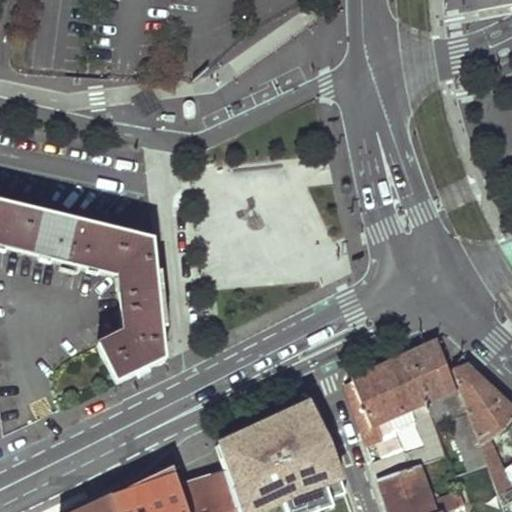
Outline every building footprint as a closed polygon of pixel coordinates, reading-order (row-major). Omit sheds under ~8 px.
[(0,202),(0,247),(115,276),(125,332),(97,344),(115,384),(168,360),(159,301),(149,241),(0,202)] [(423,349),(409,356),(435,427),(449,421),(467,473),(454,477),(460,494),(465,505),(488,498),(489,503),(496,501),(495,496),(497,495),(459,386),(455,388),(438,342),(423,349)] [(344,386),(365,445),(381,440),(375,424),(387,419),(391,430),(414,420),(419,435),(435,428),(435,427),(409,356),(376,371),(344,386)] [(453,369),(459,386),(497,495),(499,500),(511,491),(511,476),(492,434),(502,431),(511,419),(511,407),(492,389),(466,365),(453,369)] [(257,425),(215,442),(234,497),(280,478),(287,497),(305,490),(338,476),(308,404),(257,425)] [(371,464),(377,480),(419,466),(446,457),(443,448),(428,453),(425,445),(371,464)] [(388,511),(441,511),(442,511),(465,505),(460,494),(432,503),(419,466),(377,480),(386,504),(388,511)] [(183,511),(175,487),(170,468),(111,501),(114,511),(183,511)] [(223,471),(175,487),(183,511),(238,511),(234,497),(223,471)] [(511,511),(511,491),(499,500),(503,511),(511,505),(511,511)] [(99,507),(87,511),(114,511),(111,501),(99,507)]
